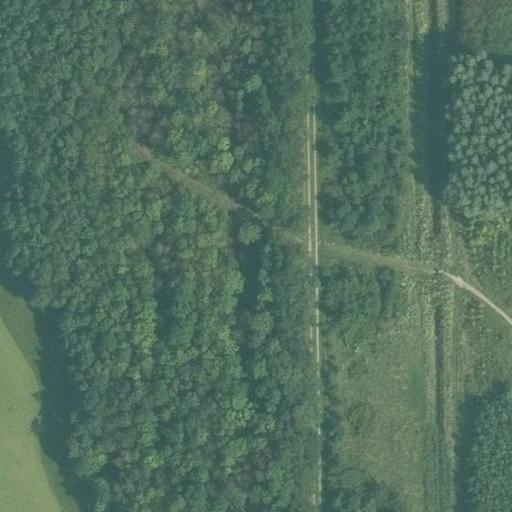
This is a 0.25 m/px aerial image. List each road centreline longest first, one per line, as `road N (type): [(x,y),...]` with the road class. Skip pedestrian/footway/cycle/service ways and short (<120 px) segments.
road 1 (track): [(459,511),(450,0)]
road 2 (track): [(317,511),(308,0)]
